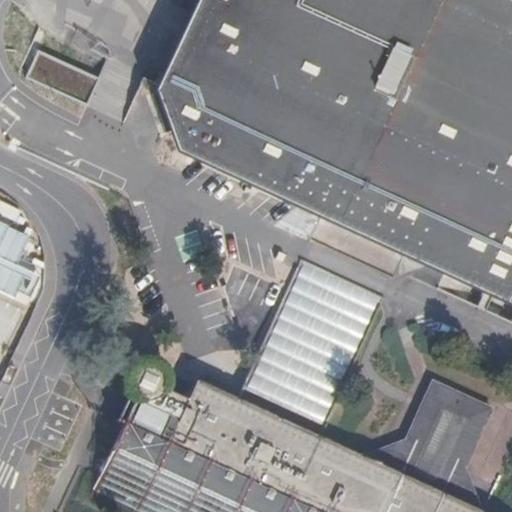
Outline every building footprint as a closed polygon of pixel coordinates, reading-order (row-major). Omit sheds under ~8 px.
[(511,0),(203,0),(161,92),(161,93),(176,133),(183,155),(319,217),(403,256),(511,306),(511,0)] [(84,98),(93,73),(35,55),(27,80),(84,98)] [(161,93),(147,98),(162,138),(176,133),(161,93)] [(390,284),(403,256),(319,217),(306,245),(390,284)] [(298,263),(233,404),(317,443),(382,302),(298,263)] [(215,290),(198,294),(204,316),(220,312),(215,290)] [(475,511),(462,472),(489,413),(430,386),(403,445),(358,462),(317,443),(233,404),(192,386),(183,404),(162,394),(163,392),(164,389),(164,386),(163,382),(163,381),(162,378),(160,375),(157,371),(153,369),(150,367),(145,366),(141,366),(136,367),(132,369),(129,372),(126,375),(124,378),(123,383),(122,387),(123,390),(123,393),(125,396),(126,399),(128,401),(132,404),(135,406),(143,409),(174,424),(164,447),(123,428),(92,495),(127,511),(475,511)]
